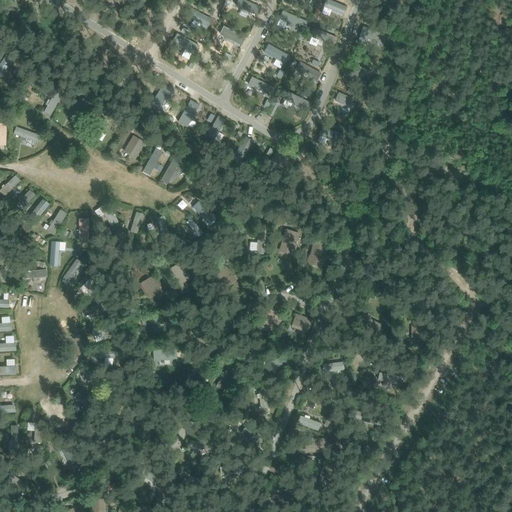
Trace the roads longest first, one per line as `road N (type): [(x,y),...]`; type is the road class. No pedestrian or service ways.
road 1 (track): [(54,0),(272,135),(307,130),(359,0)]
road 2 (unknown): [(41,511),(166,447),(186,381),(259,301),(277,295),(318,306)]
road 3 (track): [(367,160),(246,511)]
road 4 (unclassified): [(356,511),(463,327),(333,256)]
road 5 (track): [(511,357),(463,327),(474,302),(408,240),(406,195)]
road 6 (track): [(367,160),(431,0)]
road 7 (track): [(406,195),(426,172),(464,173),(511,203)]
